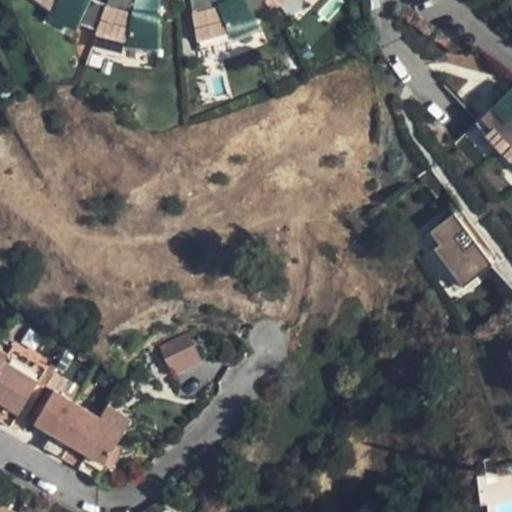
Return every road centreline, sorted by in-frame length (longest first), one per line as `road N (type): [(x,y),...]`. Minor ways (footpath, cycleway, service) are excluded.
road 1 (residential): [(0,434),(88,499),(128,494),(223,407),(273,329)]
road 2 (residential): [(383,0),(393,38),(451,116)]
